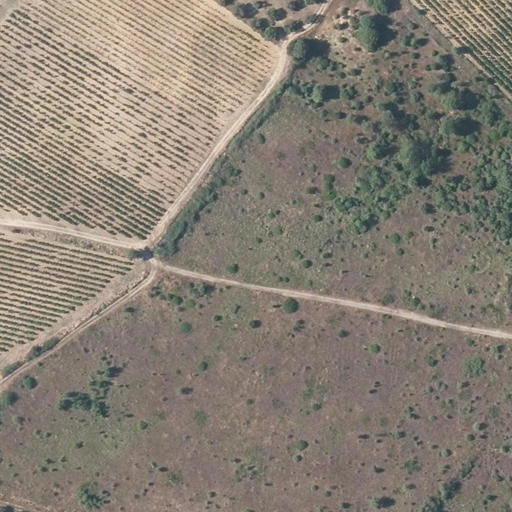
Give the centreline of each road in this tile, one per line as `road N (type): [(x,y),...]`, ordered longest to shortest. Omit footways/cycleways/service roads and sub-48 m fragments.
road 1 (track): [(0,218),(137,247),(161,267),(238,286),(511,336)]
road 2 (track): [(155,262),(149,276),(0,384)]
